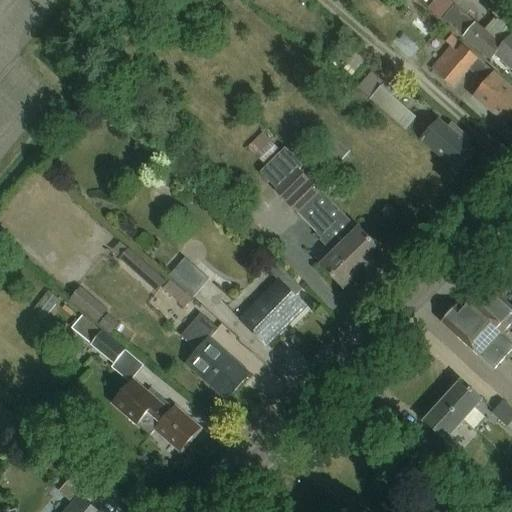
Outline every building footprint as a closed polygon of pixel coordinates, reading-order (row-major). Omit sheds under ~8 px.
[(442,19),(454,6),(447,0),(435,0),(429,8),(442,19)] [(442,19),(491,61),(496,55),(511,69),(511,36),(504,46),(455,4),(454,6),(442,19)] [(452,47),(432,69),(453,87),(467,70),(484,84),(473,96),(506,124),(511,117),(511,89),(450,37),(446,42),(452,47)] [(355,89),(405,132),(416,119),(391,98),(395,93),(370,71),(355,89)] [(459,172),(477,151),(464,140),(467,137),(452,124),(449,128),(440,120),(422,139),(459,172)] [(280,151),(264,134),(250,146),(266,164),(280,151)] [(351,151),(332,135),(323,145),(342,162),(351,151)] [(280,154),(260,173),(277,189),(275,192),(297,214),(336,251),(322,266),(344,287),(381,249),(358,227),(357,229),(319,192),(280,154)] [(170,269),(179,259),(163,244),(154,255),(170,269)] [(165,281),(129,249),(119,260),(155,292),(165,281)] [(209,278),(185,257),(168,276),(192,297),(209,278)] [(278,281),(239,320),(267,348),(307,306),(297,296),(303,290),(276,265),(269,272),(278,281)] [(455,307),(440,324),(493,370),(494,369),(493,369),(511,347),(511,344),(501,334),(511,321),(511,310),(478,280),(465,295),(466,297),(456,308),(455,307)] [(108,311),(81,288),(70,301),(97,324),(108,311)] [(46,316),(60,300),(49,290),(35,306),(46,316)] [(120,325),(108,314),(99,325),(111,336),(120,325)] [(227,400),(249,374),(209,339),(218,330),(199,314),(180,336),(197,350),(185,364),(227,400)] [(125,351),(103,332),(92,345),(114,364),(125,351)] [(134,380),(113,404),(149,436),(154,430),(179,451),(200,428),(153,387),(148,393),(134,380)] [(462,382),(444,402),(464,420),(482,399),(462,382)] [(444,402),(425,423),(445,441),(464,420),(444,402)] [(509,427),(511,423),(511,410),(503,402),(493,413),(509,427)] [(477,458),(465,472),(472,478),(484,463),(477,458)] [(99,511),(83,498),(90,490),(72,475),(59,490),(76,505),(70,511),(99,511)]
